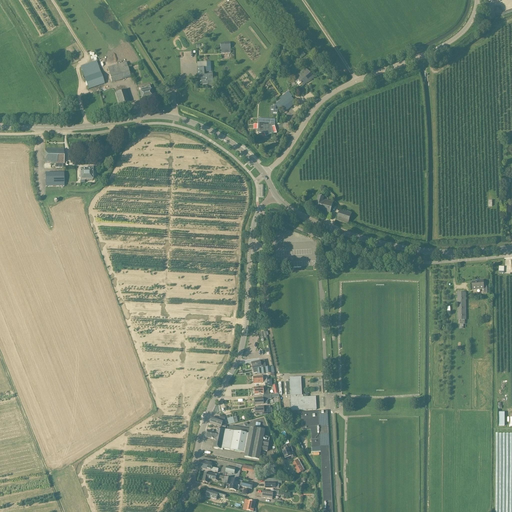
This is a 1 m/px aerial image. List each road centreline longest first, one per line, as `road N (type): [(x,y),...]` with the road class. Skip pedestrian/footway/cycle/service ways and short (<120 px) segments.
road 1 (tertiary): [(190,482),(209,410),(241,351),(252,232),(274,193)]
road 2 (unclassified): [(264,175),(329,97),(435,50),(470,24),(477,0)]
road 3 (secondary): [(0,126),(172,117),(232,143),(264,175)]
road 4 (secondary): [(511,248),(435,252),(374,242),(312,222),(274,193)]
